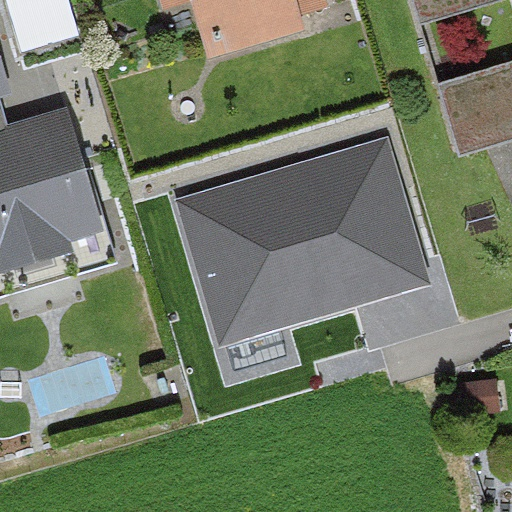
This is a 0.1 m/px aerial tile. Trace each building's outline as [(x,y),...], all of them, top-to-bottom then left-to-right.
[(319,8),(316,0),(194,0),(208,46),(287,22),(285,18),(319,8)] [(511,0),(409,0),(456,156),(511,139),(511,0)] [(0,247),(80,223),(52,127),(0,142),(0,247)] [(423,278),(384,145),(186,202),(226,336),(423,278)] [(462,414),(479,406),(472,388),(454,396),(462,414)]
